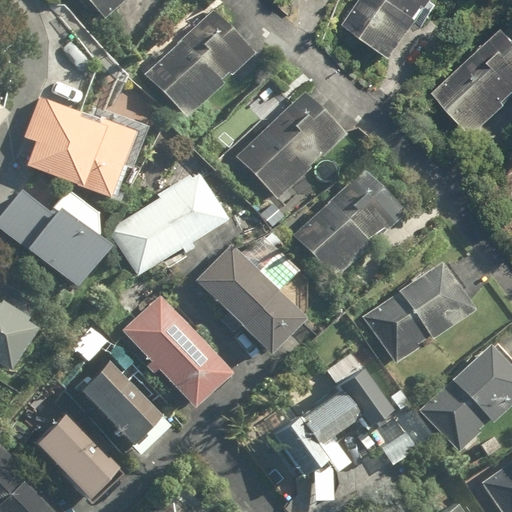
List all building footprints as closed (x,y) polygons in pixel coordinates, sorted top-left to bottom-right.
[(361,0),(344,24),(392,58),(433,0),(361,0)] [(212,9),(140,77),(181,120),(253,52),(212,9)] [(511,25),(437,93),(474,135),(511,100),(511,25)] [(300,93),(234,151),(274,196),(340,138),(300,93)] [(107,196),(130,139),(73,115),(74,113),(52,103),(44,121),(32,116),(24,136),(36,141),(26,165),(78,186),(79,184),(107,196)] [(361,170),(293,234),(333,276),(401,212),(361,170)] [(188,242),(224,219),(195,173),(110,226),(131,259),(125,263),(134,276),(179,248),(181,252),(191,246),(188,242)] [(48,216),(19,191),(0,212),(0,227),(65,286),(99,247),(55,208),(48,216)] [(284,288),(273,277),(267,282),(230,244),(194,279),(268,354),(303,319),(278,294),(284,288)] [(471,308),(438,262),(406,285),(410,290),(386,307),(382,302),(360,318),(393,364),(418,347),(416,344),(427,336),(429,339),(471,308)] [(164,302),(127,336),(191,406),(229,372),(164,302)] [(0,368),(1,369),(30,327),(0,307),(0,368)] [(416,409),(456,452),(478,431),(476,430),(486,420),(489,422),(511,400),(511,362),(494,343),(490,347),(487,344),(416,409)] [(105,361),(76,388),(136,453),(165,427),(105,361)] [(354,415),(365,427),(390,406),(358,368),(337,386),(358,411),(354,415)] [(347,404),(322,369),(268,408),(271,413),(262,420),(301,475),(324,458),(307,433),(347,404)] [(75,487),(84,496),(115,466),(65,413),(51,426),(50,424),(29,444),(72,489),(75,487)] [(46,511),(22,483),(29,477),(0,443),(0,511),(46,511)] [(511,511),(511,458),(480,483),(501,511),(511,511)] [(333,469),(315,468),(304,476),(303,498),(331,499),(333,469)] [(181,511),(166,497),(152,511),(181,511)] [(460,511),(454,502),(438,511),(460,511)]
